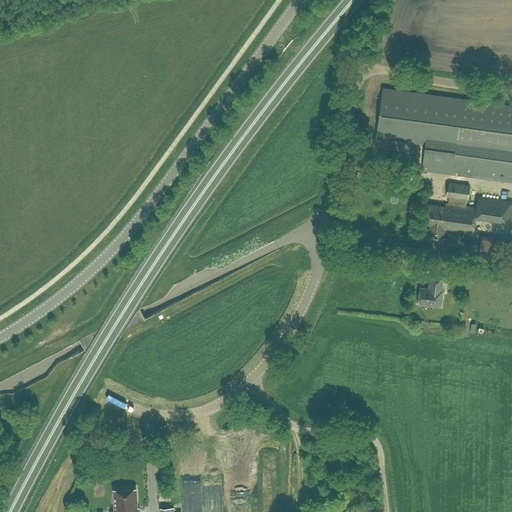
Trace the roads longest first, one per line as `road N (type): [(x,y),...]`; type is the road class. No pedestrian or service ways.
road 1 (trunk): [(9,511),(165,243),(352,0)]
road 2 (tertiary): [(0,337),(50,304),(126,233),(300,0)]
road 3 (unclassified): [(0,386),(305,229)]
road 4 (residential): [(305,229),(317,253),(315,276),(251,380),(223,402),(187,414),(148,413),(113,399)]
road 5 (unclassified): [(305,229),(333,195),(358,75),(375,67)]
road 6 (unclassified): [(511,86),(375,67)]
